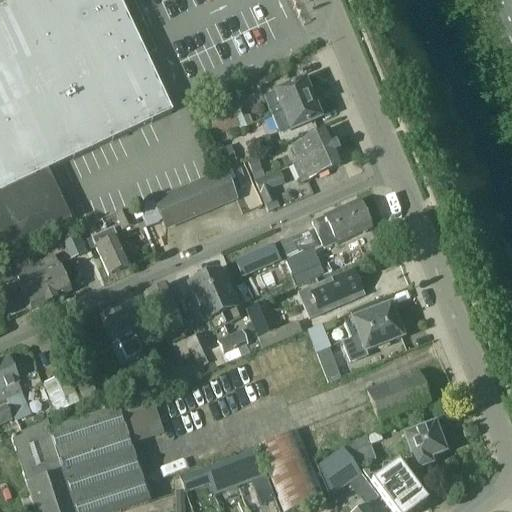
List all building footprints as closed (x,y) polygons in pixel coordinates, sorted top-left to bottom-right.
[(117,0),(21,0),(0,10),(0,236),(6,249),(71,219),(49,172),(172,115),(117,0)] [(265,102),(271,116),(311,101),(308,94),(310,91),(307,84),(304,84),(303,82),(274,93),(276,98),(265,102)] [(311,101),(271,116),(278,133),(289,128),(290,132),(319,120),(318,118),(320,115),(317,108),(313,108),(311,101)] [(192,114),(202,143),(214,138),(208,120),(221,115),(217,105),(192,114)] [(291,147),(299,164),(335,148),(327,131),(300,143),(291,147)] [(343,165),(335,148),(299,164),(293,167),(300,184),(343,165)] [(216,170),(233,163),(227,149),(210,156),(216,170)] [(255,159),(245,163),(251,177),(261,172),(255,159)] [(235,200),(224,172),(154,202),(166,230),(235,200)] [(254,183),(264,208),(277,202),(273,190),(284,185),(280,173),(254,183)] [(318,237),(365,216),(359,202),(312,223),(318,237)] [(133,226),(126,211),(115,216),(122,231),(133,226)] [(365,216),(318,237),(324,251),(371,230),(365,216)] [(113,230),(97,238),(91,240),(108,277),(130,267),(117,239),(113,230)] [(309,232),(291,240),(298,255),(288,259),(286,260),(292,274),(304,269),(299,259),(317,251),(309,232)] [(86,253),(78,237),(64,243),(71,260),(86,253)] [(278,262),(271,246),(234,261),(241,278),(278,262)] [(50,303),(34,266),(28,253),(5,263),(12,280),(17,278),(19,284),(31,311),(50,303)] [(34,266),(50,303),(70,294),(57,266),(53,257),(34,266)] [(4,263),(0,265),(0,287),(12,282),(4,263)] [(314,265),(289,276),(294,288),(319,277),(314,265)] [(353,271),(309,290),(320,316),(364,297),(353,271)] [(205,279),(203,280),(224,328),(235,323),(232,315),(235,314),(234,310),(235,310),(218,273),(216,274),(213,273),(207,275),(205,279)] [(224,328),(203,280),(201,281),(198,279),(192,282),(191,285),(188,287),(204,323),(205,323),(206,327),(210,325),(213,333),(224,328)] [(166,287),(143,298),(157,328),(158,328),(162,337),(184,327),(180,318),(181,318),(166,287)] [(245,311),(256,339),(277,331),(266,303),(245,311)] [(346,331),(350,341),(396,323),(394,320),(396,317),(393,312),(391,311),(389,307),(351,322),(344,325),(346,331)] [(121,308),(99,318),(111,346),(118,343),(123,352),(137,345),(133,336),(134,336),(121,308)] [(366,353),(402,339),(401,336),(402,333),(400,328),(397,327),(396,323),(350,341),(342,344),(350,365),(368,358),(366,353)] [(307,332),(316,355),(331,349),(322,326),(307,332)] [(229,339),(235,352),(247,347),(241,334),(229,339)] [(229,339),(218,344),(224,357),(235,352),(229,339)] [(203,341),(188,347),(201,375),(215,368),(203,341)] [(155,346),(139,353),(142,361),(151,379),(167,371),(159,353),(155,346)] [(320,366),(333,361),(329,350),(316,355),(320,366)] [(8,360),(0,363),(0,388),(6,401),(21,395),(17,386),(19,385),(8,360)] [(417,374),(366,393),(378,424),(429,404),(417,374)] [(44,384),(57,414),(78,405),(66,375),(44,384)] [(5,409),(0,410),(0,427),(11,422),(5,409)] [(21,436),(11,440),(34,511),(126,511),(148,505),(117,411),(54,432),(51,423),(21,436)] [(433,427),(404,438),(416,471),(430,466),(428,460),(444,454),(443,452),(447,451),(442,438),(438,440),(433,427)] [(298,431),(256,448),(281,511),(288,511),(325,497),(298,431)] [(382,473),(376,473),(361,452),(355,456),(349,447),(345,450),(351,459),(362,473),(370,485),(390,511),(415,511),(417,511),(426,504),(396,465),(382,465),(382,473)] [(360,477),(341,450),(317,467),(331,498),(360,477)] [(204,471),(209,483),(232,475),(258,465),(254,452),(204,471)] [(232,475),(209,483),(210,485),(213,494),(263,476),(258,465),(232,475)] [(184,494),(210,485),(209,483),(204,471),(179,480),(184,494)] [(350,511),(368,511),(366,508),(365,508),(359,500),(348,509),(350,511)]
